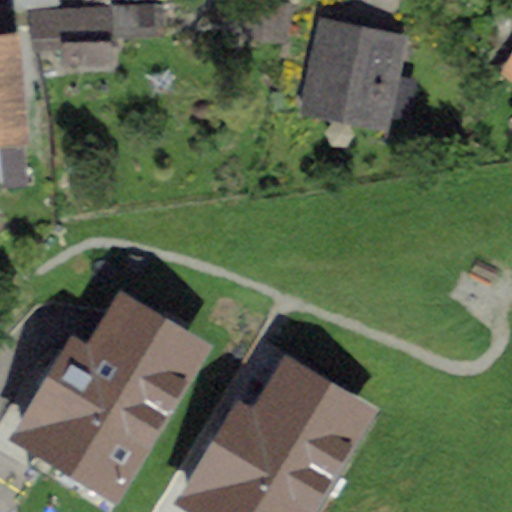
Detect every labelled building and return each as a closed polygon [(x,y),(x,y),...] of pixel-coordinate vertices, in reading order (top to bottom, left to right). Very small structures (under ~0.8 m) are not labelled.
[(63,10),(64,64),(110,62),(108,9),(63,10)] [(328,33),(313,100),(378,115),(393,47),(328,33)] [(0,50),(0,144),(20,143),(15,50),(0,50)] [(201,356),(122,311),(92,362),(76,353),(21,447),(117,502),(201,356)] [(313,511),(367,419),(289,374),(259,425),(242,416),(188,511),(190,511),(313,511)]
